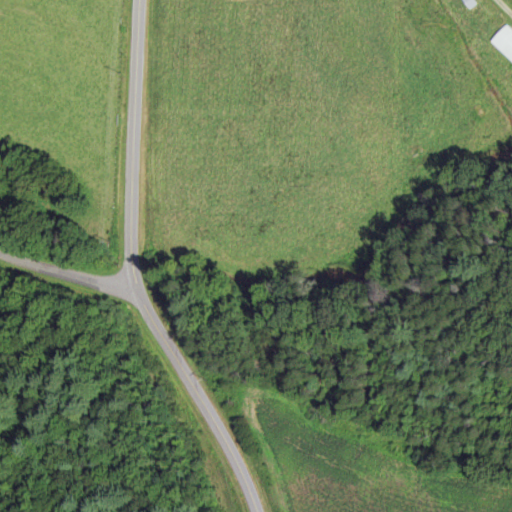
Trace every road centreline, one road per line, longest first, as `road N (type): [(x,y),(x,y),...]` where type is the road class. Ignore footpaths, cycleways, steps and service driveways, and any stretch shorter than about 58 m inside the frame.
road 1 (residential): [(135,0),(134,291),(243,478),(251,511)]
road 2 (residential): [(134,291),(0,250)]
